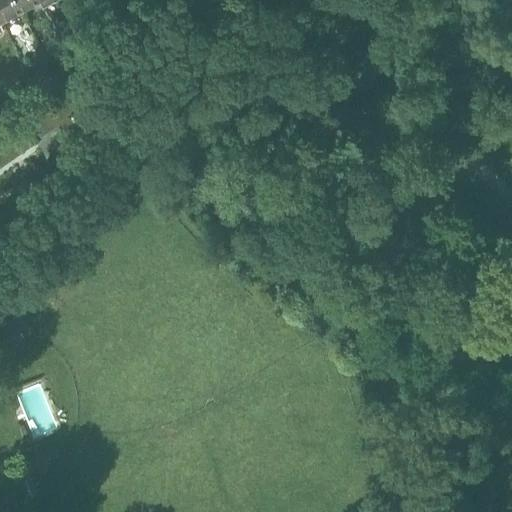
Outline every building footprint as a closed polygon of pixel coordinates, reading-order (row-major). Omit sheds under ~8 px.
[(0,0),(0,16),(2,20),(20,10),(13,0),(0,0)] [(13,0),(20,10),(38,0),(39,0),(42,5),(51,0),(13,0)] [(58,32),(43,39),(49,50),(63,43),(58,32)] [(86,117),(65,86),(62,81),(23,108),(39,131),(61,116),(69,128),(86,117)] [(47,179),(48,164),(33,162),(32,177),(47,179)] [(26,464),(12,469),(17,482),(31,476),(26,464)]
